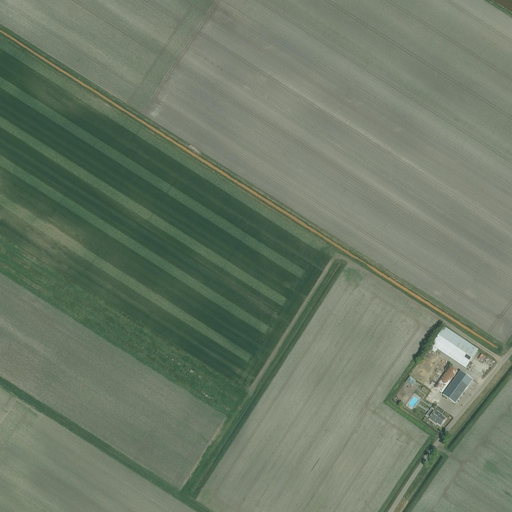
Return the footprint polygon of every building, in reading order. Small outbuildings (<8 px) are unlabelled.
[(478,350),(445,328),(432,347),(466,369),(478,350)] [(434,387),(443,394),(459,372),(450,365),(434,387)] [(472,380),(460,372),(443,395),(455,404),(472,380)] [(410,376),(406,382),(412,386),(416,380),(410,376)] [(422,384),(419,387),(426,393),(428,390),(422,384)] [(445,419),(440,415),(440,414),(435,411),(429,419),(433,422),(434,421),(440,426),(445,419)]
